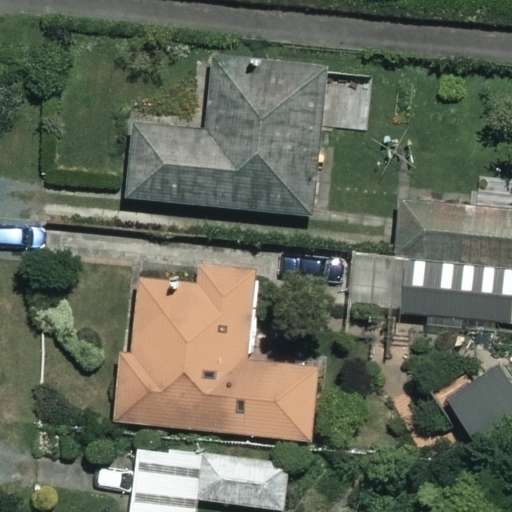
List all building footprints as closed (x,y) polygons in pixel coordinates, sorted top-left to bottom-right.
[(327,73),(219,62),(211,137),(139,129),(131,205),(312,223),(327,73)] [(393,254),(365,252),(358,324),(511,336),(511,208),(397,199),(393,254)] [(263,279),(206,274),(205,291),(144,286),(138,359),(125,358),(120,426),(316,443),(322,368),(256,363),(263,279)] [(511,435),(511,374),(455,393),(473,448),(511,435)] [(193,511),(196,499),(266,511),(290,511),(298,471),(144,442),(130,511),(193,511)]
